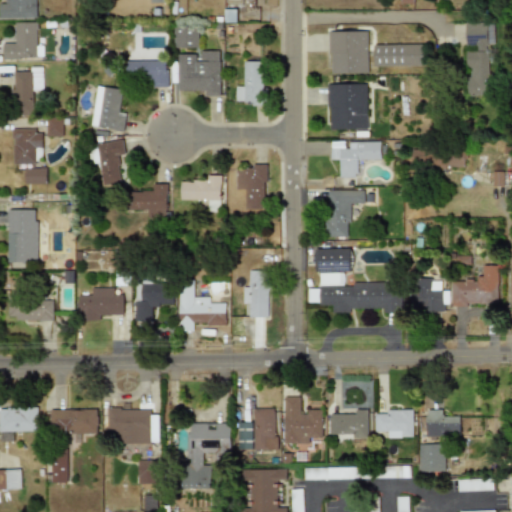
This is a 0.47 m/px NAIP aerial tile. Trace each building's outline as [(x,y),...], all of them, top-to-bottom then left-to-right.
[(3,0),(3,3),(0,3),(0,18),(36,18),(35,0),(3,0)] [(468,96),(493,96),(492,22),(467,22),(468,96)] [(3,59),(37,59),(37,26),(14,26),(14,40),(3,40),(3,59)] [(200,26),(173,26),(173,47),(200,47),(200,26)] [(329,73),(369,73),(369,30),(329,30),(329,73)] [(425,44),(374,44),(374,66),(425,66),(425,44)] [(148,78),(148,87),(168,87),(168,60),(148,60),(148,50),(137,50),(137,60),(126,60),(126,78),(148,78)] [(199,95),(220,96),(221,52),(179,51),(178,88),(200,88),(199,95)] [(266,61),(247,61),(247,83),(236,83),(236,105),(266,105),(266,61)] [(12,115),(33,114),(32,92),(43,92),(42,68),(11,69),(12,115)] [(327,83),(327,130),(368,130),(368,83),(327,83)] [(103,87),(97,127),(124,130),(127,111),(118,110),(121,89),(103,87)] [(63,136),(63,117),(46,117),(46,136),(63,136)] [(41,128),(12,128),(12,164),(41,164),(41,128)] [(120,140),(95,143),(100,185),(125,183),(120,140)] [(331,162),(341,162),(341,178),(361,178),(361,161),(385,161),(385,141),(331,141),(331,162)] [(413,166),(465,167),(465,150),(413,149),(413,166)] [(267,164),(236,163),(236,188),(246,188),(246,210),(267,210),(267,164)] [(46,167),(24,167),(24,184),(46,184),(46,167)] [(504,172),(495,172),(494,184),(503,184),(504,172)] [(222,177),(181,177),(181,201),(222,201),(222,177)] [(129,211),(167,211),(167,187),(129,187),(129,211)] [(364,189),(325,190),(325,236),(350,236),(350,201),(364,201),(364,189)] [(8,262),(27,262),(27,253),(34,253),(34,209),(8,209),(8,262)] [(349,249),(315,248),(314,272),(318,272),(318,290),(307,290),(307,303),(331,303),(331,313),(351,313),(351,308),(381,308),(381,312),(399,313),(399,282),(351,282),(351,286),(343,286),(343,272),(349,272),(349,249)] [(498,265),(479,265),(479,276),(451,276),(451,305),(498,305),(498,265)] [(268,269),(245,269),(245,317),(268,317),(268,269)] [(413,278),(412,312),(443,312),(443,278),(413,278)] [(133,320),(152,321),(153,304),(172,305),(173,283),(134,282),(133,320)] [(178,330),(197,330),(197,323),(225,323),(226,299),(194,299),(194,284),(178,284),(178,330)] [(122,319),(122,297),(113,297),(113,287),(88,287),(88,298),(77,298),(77,319),(122,319)] [(8,320),(53,320),(53,299),(8,299),(8,320)] [(302,396),(283,396),(283,443),(322,443),(322,408),(302,408),(302,396)] [(38,406),(0,406),(0,441),(22,441),(22,431),(38,431),(38,406)] [(117,443),(151,443),(151,408),(107,408),(107,432),(117,432),(117,443)] [(277,450),(277,408),(256,408),(256,419),(238,419),(238,450),(277,450)] [(50,431),(96,431),(96,409),(50,409),(50,431)] [(368,409),(329,409),(329,439),(368,439),(368,409)] [(448,409),(425,409),(425,436),(460,436),(460,417),(448,417),(448,409)] [(384,437),(413,437),(413,410),(374,410),(374,428),(384,428),(384,437)] [(230,423),(185,422),(184,488),(210,489),(210,464),(203,463),(203,447),(229,448),(230,423)] [(418,444),(418,471),(444,471),(443,443),(418,444)] [(50,483),(68,483),(68,460),(50,460),(50,483)] [(154,485),(155,461),(137,461),(136,485),(154,485)] [(376,478),(408,477),(408,466),(376,467),(376,478)] [(303,479),(369,478),(369,467),(302,468),(303,479)] [(0,469),(0,490),(20,490),(20,469),(0,469)] [(277,507),(277,479),(286,479),(286,469),(245,469),(245,511),(286,511),(286,507),(277,507)] [(492,490),(492,478),(456,480),(457,491),(492,490)] [(301,511),(301,489),(289,489),(290,511),(301,511)] [(143,510),(156,510),(156,496),(144,495),(143,510)] [(407,511),(407,496),(395,496),(395,511),(407,511)] [(377,511),(378,504),(368,503),(367,511),(377,511)]
